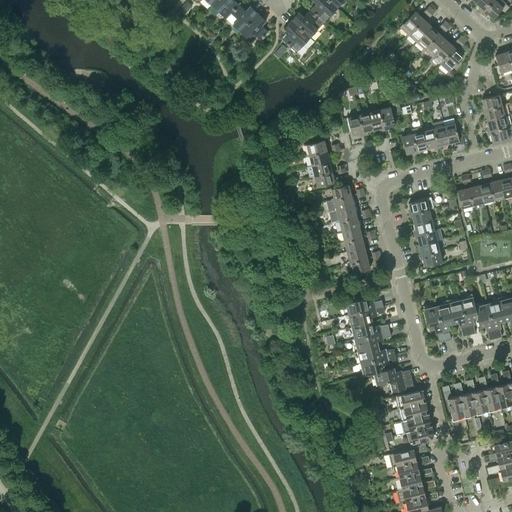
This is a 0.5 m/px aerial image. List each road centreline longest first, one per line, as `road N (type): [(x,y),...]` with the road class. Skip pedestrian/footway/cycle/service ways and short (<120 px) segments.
road 1 (residential): [(426,364),(382,185)]
road 2 (residential): [(457,509),(440,469),(443,427),(426,364)]
road 3 (residential): [(475,159),(462,95),(482,36)]
